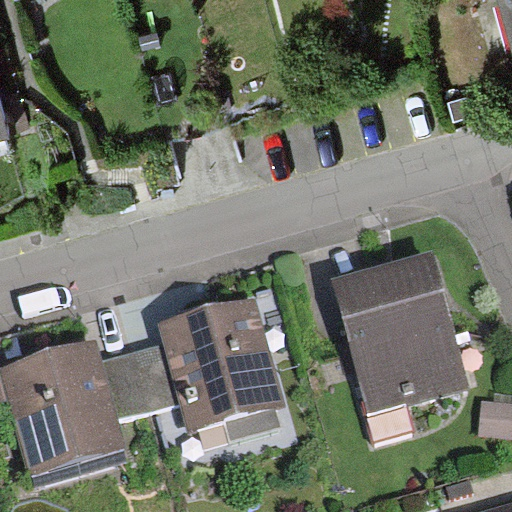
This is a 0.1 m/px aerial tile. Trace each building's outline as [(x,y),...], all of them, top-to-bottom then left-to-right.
[(511,0),(501,0),(511,38),(511,0)] [(359,411),(464,382),(431,259),(382,273),(325,288),(359,411)] [(182,435),(280,409),(252,304),(216,314),(154,330),(158,344),(172,397),(182,435)] [(172,397),(158,344),(91,362),(105,415),(172,397)] [(19,475),(114,449),(105,415),(91,362),(87,347),(41,359),(0,369),(0,417),(3,417),(19,475)]
